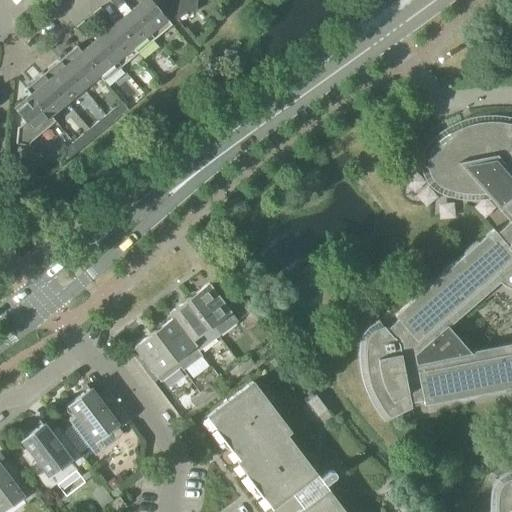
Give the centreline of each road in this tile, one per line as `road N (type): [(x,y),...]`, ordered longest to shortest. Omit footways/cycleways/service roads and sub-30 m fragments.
road 1 (tertiary): [(213,161),(438,0)]
road 2 (tertiary): [(50,308),(213,161)]
road 3 (tertiary): [(213,161),(33,286)]
road 4 (residential): [(169,511),(178,458),(107,358),(84,348)]
road 5 (residential): [(0,209),(13,66)]
